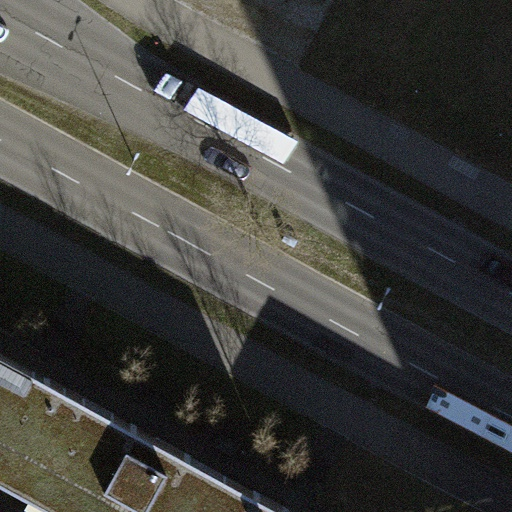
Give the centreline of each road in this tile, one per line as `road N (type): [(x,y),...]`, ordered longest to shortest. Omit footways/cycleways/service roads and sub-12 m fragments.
road 1 (secondary): [(0,136),(511,413)]
road 2 (secondary): [(511,296),(0,20)]
